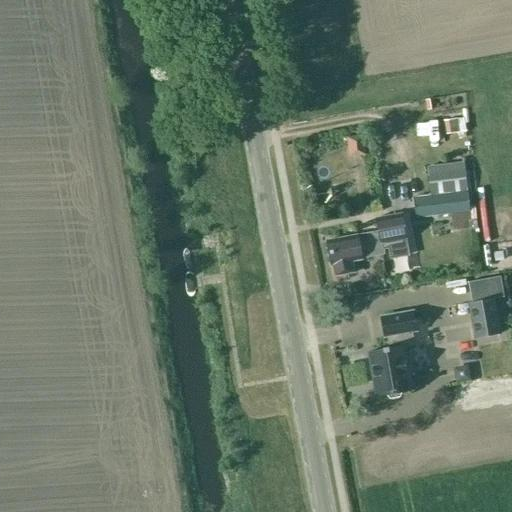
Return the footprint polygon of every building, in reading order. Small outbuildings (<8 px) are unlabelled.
[(359,148),(361,134),(349,132),(347,146),(359,148)] [(427,162),(429,174),(427,174),(430,195),(413,197),(416,219),(451,215),(452,223),(471,220),(464,170),(448,172),(446,160),(427,162)] [(352,261),(363,259),(362,258),(384,254),(383,249),(406,245),(405,238),(406,238),(402,214),(376,219),(378,232),(358,235),(326,241),(331,265),(333,265),(335,276),(354,272),(352,261)] [(492,300),(488,279),(468,283),(471,303),(469,304),(475,338),(509,332),(506,319),(498,321),(494,300),(492,300)] [(400,296),(387,298),(389,312),(401,310),(400,296)] [(389,348),(368,352),(376,397),(412,391),(404,347),(414,345),(412,332),(416,332),(412,312),(380,318),(384,337),(387,337),(389,348)] [(511,417),(511,385),(464,394),(470,425),(511,417)]
